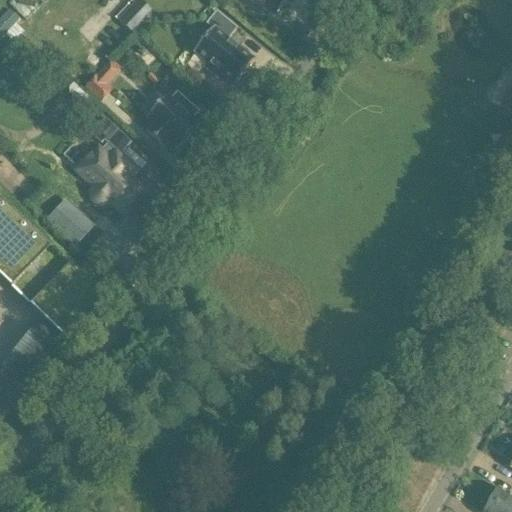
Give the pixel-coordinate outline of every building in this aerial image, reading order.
[(0,0),(0,3),(14,16),(23,5),(19,2),(21,0),(0,0)] [(276,16),(286,2),(287,0),(247,0),(271,16),(273,14),(276,16)] [(120,23),(131,32),(139,23),(129,13),(120,23)] [(255,63),(243,53),(228,41),(237,30),(222,19),(216,14),(207,26),(213,31),(194,55),(208,66),(204,70),(217,81),(221,77),(235,88),(255,63)] [(110,35),(81,64),(91,74),(120,44),(110,35)] [(111,92),(96,79),(87,89),(101,102),(111,92)] [(78,91),(72,98),(81,106),(87,106),(91,102),(78,91)] [(180,149),(198,128),(200,127),(199,126),(198,127),(192,121),(199,114),(177,94),(171,101),(168,99),(169,98),(168,98),(148,120),(149,120),(156,126),(149,134),(148,133),(147,134),(163,149),(164,148),(171,140),(179,147),(179,148),(180,149)] [(69,161),(68,162),(96,188),(93,192),(92,196),(92,199),(94,202),(97,205),(100,206),(104,206),(107,205),(111,202),(124,213),(143,193),(130,181),(137,173),(140,176),(141,175),(121,156),(131,144),(105,121),(91,136),(101,146),(104,142),(106,144),(105,145),(98,152),(80,172),(69,161)] [(502,134),(497,142),(505,147),(510,139),(502,134)] [(0,199),(0,279),(66,344),(102,298),(0,199)] [(48,224),(76,249),(94,228),(67,203),(48,224)] [(0,427),(59,354),(32,333),(0,372),(0,427)] [(511,511),(511,497),(499,490),(493,501),(510,511),(511,511)] [(510,511),(493,501),(486,511),(510,511)]
